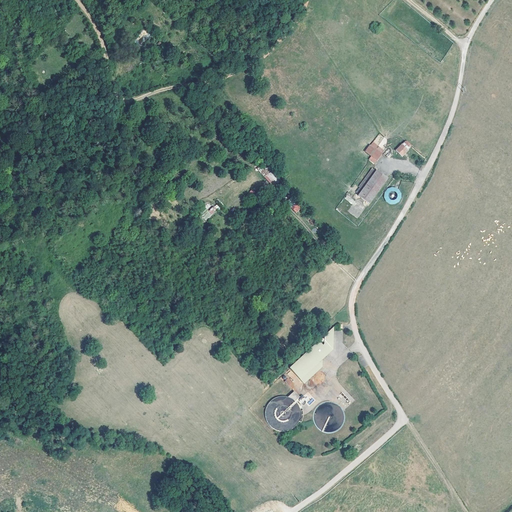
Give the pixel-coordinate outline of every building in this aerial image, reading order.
[(375,152),(378,148),(372,144),(370,147),(375,152)] [(402,157),(407,151),(401,145),(396,151),(402,157)] [(375,152),(370,147),(365,153),(377,162),(384,152),(378,148),(375,152)] [(280,182),(263,163),(257,168),(273,187),(280,182)] [(359,194),(361,196),(377,173),(373,170),(361,188),(362,189),(360,192),(359,194)] [(377,172),(377,173),(361,196),(360,197),(371,204),(388,179),(377,172)] [(290,206),(296,213),(301,208),(294,202),(290,206)] [(216,204),(208,211),(211,214),(219,207),(216,204)] [(332,350),(333,330),(320,342),(329,353),(332,350)] [(321,368),(321,360),(329,353),(320,342),(308,352),(318,364),(321,368)] [(302,385),(321,368),(318,364),(308,352),(289,370),(302,385)] [(288,378),(284,381),(291,389),(295,385),(288,378)] [(290,400),(294,403),(298,399),(293,392),(287,398),(290,400)]
